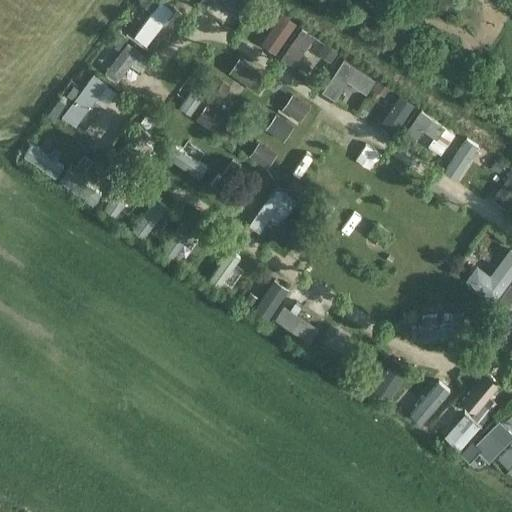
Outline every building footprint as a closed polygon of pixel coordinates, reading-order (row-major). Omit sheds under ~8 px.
[(143,23),(135,35),(153,46),(178,6),(167,0),(141,0),(132,16),(143,23)] [(221,0),(246,19),(257,5),(251,0),(221,0)] [(281,11),(264,41),(280,51),(298,21),(281,11)] [(134,39),(109,69),(129,85),(153,55),(134,39)] [(231,74),(260,94),(273,75),(243,56),(231,74)] [(339,98),(352,79),(370,91),(379,77),(347,56),(325,89),(339,98)] [(78,85),(61,109),(81,123),(100,97),(111,105),(124,86),(99,69),(85,89),(78,85)] [(296,91),(268,128),(285,141),(313,105),(296,91)] [(381,121),(397,132),(416,105),(399,94),(381,121)] [(209,101),(196,117),(226,142),(240,125),(209,101)] [(410,128),(429,137),(426,142),(445,152),(458,127),(420,108),(410,128)] [(358,136),(346,150),(358,160),(371,146),(358,136)] [(265,170),(278,152),(261,139),(248,157),(265,170)] [(290,164),(307,169),(315,145),(298,140),(290,164)] [(400,195),(412,166),(389,157),(377,186),(400,195)] [(281,226),(300,197),(279,183),(260,212),(281,226)] [(418,193),(406,210),(424,222),(436,206),(418,193)] [(456,230),(442,245),(456,258),(470,242),(456,230)] [(497,271),(478,261),(468,280),(503,299),(511,283),(511,244),(497,271)] [(432,254),(419,271),(434,283),(447,265),(432,254)] [(277,276),(260,308),(319,339),(328,323),(287,301),(295,286),(277,276)] [(371,303),(381,287),(369,279),(359,295),(371,303)] [(467,338),(468,314),(423,312),(421,336),(467,338)] [(323,333),(354,357),(366,341),(336,317),(323,333)] [(379,387),(397,396),(413,362),(395,353),(379,387)] [(465,399),(482,410),(504,378),(488,367),(465,399)] [(438,376),(417,413),(435,422),(455,386),(438,376)] [(466,446),(486,422),(468,408),(448,432),(466,446)] [(501,429),(481,448),(489,457),(509,438),(501,429)]
